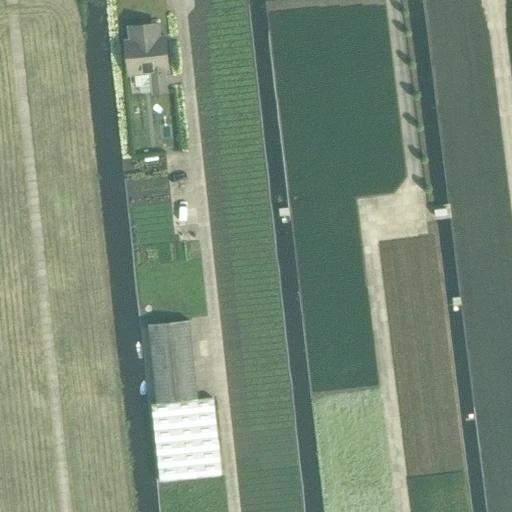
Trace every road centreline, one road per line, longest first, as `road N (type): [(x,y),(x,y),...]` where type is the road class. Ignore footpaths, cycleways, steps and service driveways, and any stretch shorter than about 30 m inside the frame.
road 1 (track): [(66,511),(11,0)]
road 2 (track): [(233,511),(206,270)]
road 3 (track): [(511,159),(489,0)]
